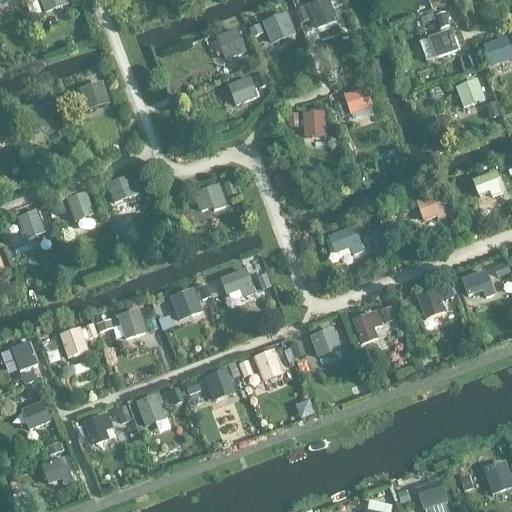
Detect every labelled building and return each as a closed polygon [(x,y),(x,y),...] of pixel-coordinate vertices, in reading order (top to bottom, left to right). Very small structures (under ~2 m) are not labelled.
[(71,0),(36,0),(24,5),(34,32),(77,16),(71,0)] [(323,0),(308,7),(319,31),(340,21),(330,0),(323,0)] [(279,9),(251,21),(266,54),(294,41),(279,9)] [(438,15),(442,32),(453,30),(448,13),(438,15)] [(239,28),(216,38),(226,61),(249,52),(239,28)] [(427,62),(461,50),(454,29),(420,41),(427,62)] [(490,67),(511,60),(511,48),(509,37),(484,44),(490,67)] [(258,75),(226,85),(234,111),(266,100),(258,75)] [(478,80),(456,88),(464,109),(486,101),(478,80)] [(81,88),(85,111),(111,106),(106,83),(81,88)] [(374,119),(362,94),(333,108),(346,133),(374,119)] [(53,130),(39,97),(10,109),(24,143),(53,130)] [(327,137),(326,112),(304,113),(304,138),(327,137)] [(2,121),(0,121),(0,146),(8,144),(2,121)] [(502,167),(466,182),(476,206),(511,191),(502,167)] [(132,175),(107,184),(115,205),(140,195),(132,175)] [(235,181),(223,184),(226,198),(238,195),(235,181)] [(214,184),(182,199),(194,226),(226,211),(214,184)] [(95,216),(84,186),(60,195),(71,225),(95,216)] [(440,193),(417,202),(425,223),(437,218),(441,221),(450,218),(440,193)] [(38,211),(17,219),(26,241),(47,233),(38,211)] [(372,248),(361,220),(324,233),(334,262),(372,248)] [(31,253),(50,246),(46,235),(27,242),(31,253)] [(246,270),(221,280),(228,297),(244,291),(246,296),(255,293),(246,270)] [(487,271),(462,280),(469,298),(485,293),(487,298),(496,295),(487,271)] [(162,298),(173,325),(202,313),(192,287),(162,298)] [(425,290),(401,301),(415,335),(440,325),(425,290)] [(384,326),(397,321),(392,307),(379,312),(384,326)] [(375,310),(351,318),(362,348),(381,342),(376,328),(381,326),(375,310)] [(141,312),(119,319),(126,341),(148,334),(141,312)] [(83,351),(72,322),(44,333),(55,362),(83,351)] [(340,359),(329,335),(298,349),(308,373),(340,359)] [(21,373),(40,364),(30,341),(11,350),(21,373)] [(276,351),(255,359),(265,384),(285,376),(276,351)] [(224,373),(199,380),(209,414),(234,406),(224,373)] [(195,405),(205,401),(198,382),(188,386),(195,405)] [(158,397),(138,405),(147,428),(167,420),(158,397)] [(45,402),(22,410),(30,432),(53,423),(45,402)] [(120,434),(108,403),(79,414),(91,445),(120,434)] [(48,484),(72,480),(65,443),(42,447),(48,484)] [(502,460),(479,467),(489,498),(511,490),(502,460)] [(418,488),(424,511),(451,511),(443,482),(418,488)] [(392,511),(394,506),(369,500),(366,511),(392,511)]
